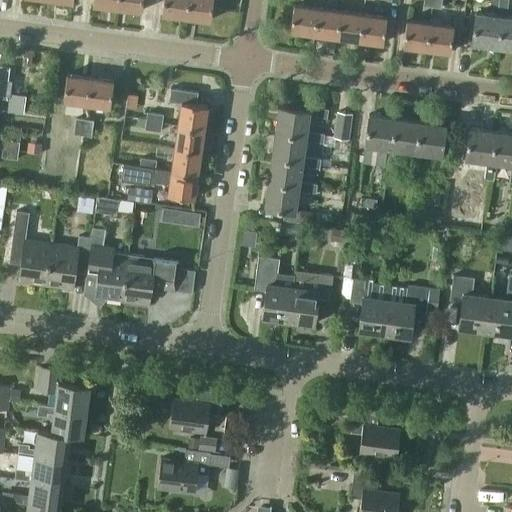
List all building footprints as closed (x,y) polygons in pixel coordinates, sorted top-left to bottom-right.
[(117,0),(116,6),(141,9),(142,0),(117,0)] [(162,0),(161,12),(185,15),(187,0),(162,0)] [(187,0),(185,15),(209,19),(211,0),(187,0)] [(501,15),(505,15),(507,0),(497,0),(496,14),(475,11),(470,41),(497,45),(501,15)] [(289,29),(313,32),(316,7),(293,3),(289,29)] [(313,32),(336,36),(339,10),(316,7),(313,32)] [(359,39),(363,13),(339,10),(336,36),(359,39)] [(363,13),(359,39),(382,42),(386,16),(363,13)] [(497,45),(511,46),(511,16),(505,15),(501,15),(497,45)] [(425,47),(429,22),(405,18),(402,44),(425,47)] [(429,22),(425,47),(449,50),(453,25),(429,22)] [(0,78),(7,79),(9,66),(0,64),(0,78)] [(86,103),(90,77),(66,74),(63,99),(86,103)] [(90,77),(86,103),(110,106),(113,80),(90,77)] [(180,102),(177,124),(203,128),(206,105),(195,103),(197,91),(171,87),(169,101),(180,102)] [(8,101),(24,103),(25,95),(9,93),(8,101)] [(24,103),(8,101),(7,110),(23,112),(24,103)] [(279,104),(275,129),(306,134),(306,131),(309,115),(326,117),(328,108),(308,105),(308,109),(279,104)] [(352,113),(337,110),(333,137),(349,139),(352,113)] [(146,120),(161,122),(162,114),(147,112),(146,120)] [(362,162),(383,165),(392,166),(394,148),(390,147),(395,117),(368,113),(362,162)] [(73,133),(82,134),(84,118),(75,117),(73,133)] [(417,169),(419,151),(416,151),(420,120),(395,117),(390,147),(394,148),(410,150),(408,168),(417,169)] [(84,118),(82,134),(90,135),(93,119),(84,118)] [(161,122),(146,120),(144,128),(160,131),(161,122)] [(445,124),(420,120),(416,151),(419,151),(435,153),(432,171),(442,172),(444,154),(441,154),(445,124)] [(200,151),(203,128),(177,124),(174,148),(200,151)] [(490,161),(494,130),(468,127),(464,157),(485,160),(483,178),(492,179),(494,161),(490,161)] [(302,159),(303,155),(305,140),(322,142),(324,133),(306,131),(306,134),(275,129),(271,154),(302,159)] [(511,132),(494,130),(490,161),(494,161),(510,163),(508,181),(511,181),(511,132)] [(3,139),(2,148),(18,150),(19,141),(3,139)] [(40,153),(42,143),(28,141),(26,151),(40,153)] [(18,150),(2,148),(1,156),(17,159),(18,150)] [(200,151),(174,148),(171,169),(170,171),(196,175),(200,151)] [(302,159),(271,154),(268,179),(298,184),(299,181),(301,164),(319,167),(320,158),(303,155),(302,159)] [(139,165),(155,167),(156,159),(140,157),(139,165)] [(171,169),(155,167),(139,165),(113,161),(110,178),(148,184),(152,180),(168,183),(166,194),(193,197),(196,175),(170,171),(171,169)] [(298,184),(268,179),(264,208),(294,212),(297,190),(315,192),(317,183),(299,181),(298,184)] [(151,190),(129,186),(127,199),(149,202),(151,190)] [(485,219),(486,206),(465,204),(464,218),(485,219)] [(17,279),(45,283),(51,241),(25,238),(29,211),(16,209),(8,262),(20,264),(17,279)] [(189,211),(188,223),(195,224),(198,224),(198,223),(199,214),(199,213),(189,211)] [(301,222),(280,219),(279,233),(299,235),(301,222)] [(107,296),(122,298),(127,258),(112,255),(114,245),(102,243),(104,228),(92,226),(90,236),(91,236),(90,243),(89,243),(86,273),(97,274),(94,294),(93,296),(101,302),(107,296)] [(346,229),(332,227),(330,239),(343,241),(346,229)] [(77,245),(51,241),(45,283),(73,288),(75,271),(86,273),(89,243),(90,243),(91,236),(90,236),(78,234),(77,245)] [(154,262),(127,258),(122,298),(149,303),(151,286),(173,289),(178,257),(155,253),(154,262)] [(287,320),(294,273),(277,271),(279,257),(259,254),(254,288),(266,290),(262,316),(287,320)] [(294,273),(287,320),(314,323),(317,296),(329,298),(332,274),(311,271),(311,273),(294,270),(294,273)] [(484,330),(489,296),(472,293),(474,277),(453,274),(450,298),(462,299),(458,326),(484,330)] [(357,329),(383,332),(387,298),(390,284),(372,282),(373,279),(352,276),(349,300),(361,302),(357,329)] [(511,320),(511,316),(511,279),(508,279),(508,281),(506,298),(502,297),(489,296),(484,330),(510,333),(511,320)] [(387,298),(383,332),(409,336),(412,309),(424,310),(436,312),(440,288),(407,284),(406,287),(390,284),(387,298)] [(54,406),(85,410),(89,385),(54,380),(56,368),(40,365),(37,390),(56,392),(54,406)] [(0,395),(8,396),(9,384),(0,382),(0,395)] [(19,401),(20,388),(10,387),(9,400),(19,401)] [(222,391),(197,388),(195,400),(172,397),(168,426),(206,431),(209,412),(218,413),(222,391)] [(54,413),(51,431),(68,433),(68,434),(82,436),(85,410),(54,406),(38,404),(36,414),(47,415),(47,412),(54,413)] [(378,412),(353,408),(350,431),(361,432),(358,452),(395,457),(400,427),(376,424),(378,412)] [(34,454),(65,458),(68,434),(68,433),(51,431),(37,429),(35,448),(29,447),(29,444),(19,442),(17,453),(34,455),(34,454)] [(216,437),(199,435),(198,449),(214,451),(216,437)] [(210,451),(185,447),(183,459),(161,456),(156,486),(194,491),(197,471),(207,473),(210,451)] [(62,483),(65,458),(34,454),(34,455),(31,473),(25,472),(26,468),(15,467),(14,478),(30,480),(30,479),(62,483)] [(239,468),(225,466),(223,486),(236,487),(239,468)] [(378,477),(353,473),(349,495),(361,497),(358,511),(395,511),(399,492),(376,488),(378,477)] [(10,503),(26,505),(26,504),(58,508),(62,483),(30,479),(30,480),(28,498),(22,497),(22,493),(11,492),(10,503)]
